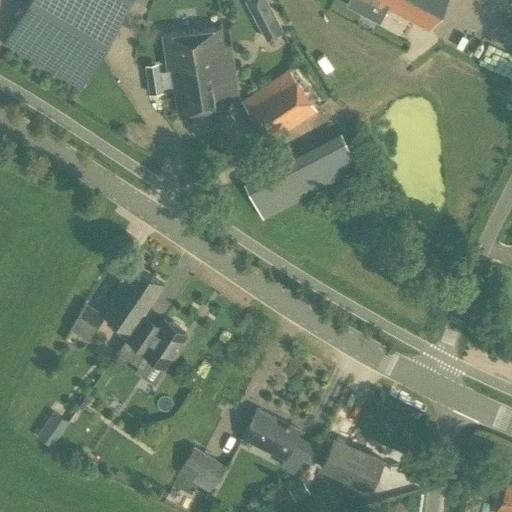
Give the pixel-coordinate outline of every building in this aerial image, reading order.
[(80,89),(131,1),(131,0),(27,0),(2,44),(80,89)] [(283,29),(267,0),(244,0),(265,39),(283,29)] [(347,0),(345,4),(361,13),(368,0),(379,6),(381,4),(428,29),(443,0),(347,0)] [(223,54),(222,45),(220,27),(162,34),(166,68),(170,68),(174,89),(190,87),(188,75),(186,75),(183,59),(223,54)] [(190,87),(174,89),(177,112),(225,105),(223,95),(238,92),(231,43),(222,45),(223,54),(183,59),(186,75),(188,75),(190,87)] [(270,140),(316,108),(288,68),(242,100),(270,140)] [(159,75),(146,77),(149,94),(162,92),(159,75)] [(243,181),(262,217),(360,166),(340,130),(243,181)] [(132,332),(148,308),(163,284),(132,264),(101,311),(129,330),(132,332)] [(88,339),(105,315),(85,301),(70,327),(88,339)] [(132,332),(129,330),(124,338),(125,338),(117,351),(142,367),(150,356),(164,365),(185,332),(180,329),(180,325),(172,320),(169,322),(148,308),(132,332)] [(36,432),(52,442),(69,418),(53,407),(36,432)] [(311,463),(320,446),(296,434),(299,429),(256,407),(241,437),(283,457),(280,464),(293,471),(303,459),(311,463)] [(369,488),(382,458),(332,438),(320,467),(369,488)] [(209,491),(225,464),(193,445),(177,472),(209,491)] [(278,508),(308,491),(301,477),(270,494),(278,508)] [(511,511),(511,482),(505,480),(496,507),(511,511)]
